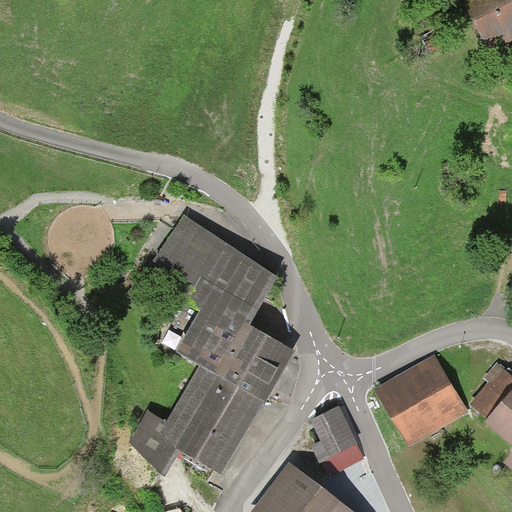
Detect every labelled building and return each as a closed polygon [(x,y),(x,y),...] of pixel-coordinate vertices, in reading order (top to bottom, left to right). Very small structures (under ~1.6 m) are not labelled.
[(511,0),(464,0),(493,58),(505,52),(501,46),(511,40),(511,0)] [(200,368),(265,405),(295,354),(249,330),(279,278),(183,218),(153,266),(195,291),(187,306),(201,314),(177,354),(200,368)] [(434,358),(376,391),(408,446),(466,412),(434,358)] [(488,421),(511,394),(511,371),(498,360),(483,378),(489,383),(470,405),(488,421)] [(265,405),(200,368),(166,425),(146,413),(126,451),(166,476),(178,456),(208,472),(210,469),(221,477),(265,405)] [(511,394),(488,421),(485,425),(511,447),(511,455),(505,463),(511,468),(511,394)] [(363,459),(340,409),(326,415),(313,422),(323,442),(306,450),(320,479),(363,459)] [(349,511),(289,465),(252,511),(349,511)]
